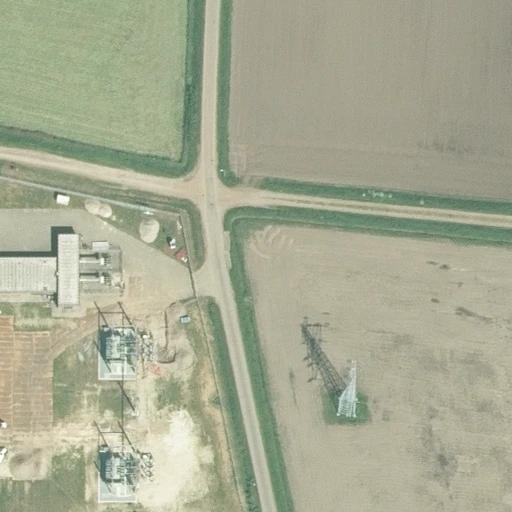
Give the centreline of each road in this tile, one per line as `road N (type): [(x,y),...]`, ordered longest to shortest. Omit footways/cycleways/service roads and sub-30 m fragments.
road 1 (unclassified): [(265,511),(207,194),(213,0)]
road 2 (track): [(511,224),(207,194),(0,158)]
